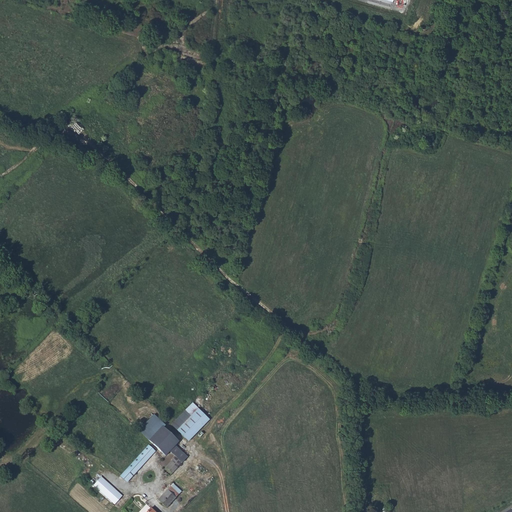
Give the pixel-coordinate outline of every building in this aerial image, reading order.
[(183,398),(192,392),(187,385),(178,391),(183,398)] [(191,403),(188,406),(203,425),(208,419),(191,403)] [(203,425),(188,406),(186,408),(171,424),(175,428),(188,440),(197,431),(203,425)] [(165,455),(169,451),(175,445),(178,442),(162,427),(164,425),(153,415),(138,430),(165,455)] [(148,445),(120,477),(126,482),(154,451),(148,445)] [(175,445),(169,451),(175,457),(176,458),(174,459),(176,461),(175,462),(174,461),(173,462),(177,467),(187,456),(175,445)] [(101,477),(93,485),(114,504),(122,495),(101,477)] [(170,486),(167,489),(175,497),(179,494),(170,486)] [(175,497),(167,489),(158,499),(166,507),(175,497)]
